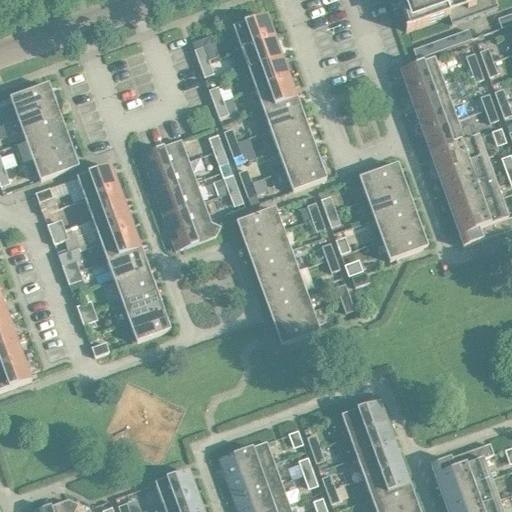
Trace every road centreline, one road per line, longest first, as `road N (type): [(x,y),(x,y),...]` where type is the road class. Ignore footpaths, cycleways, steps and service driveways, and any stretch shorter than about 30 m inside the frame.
road 1 (residential): [(223,511),(200,449),(379,387),(407,463),(511,426)]
road 2 (residential): [(138,4),(174,104),(115,125),(78,26)]
